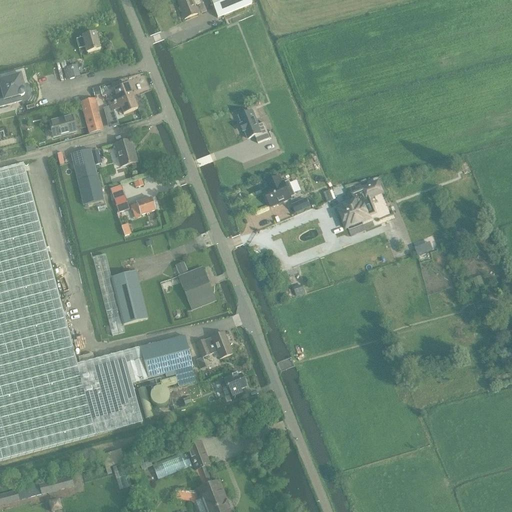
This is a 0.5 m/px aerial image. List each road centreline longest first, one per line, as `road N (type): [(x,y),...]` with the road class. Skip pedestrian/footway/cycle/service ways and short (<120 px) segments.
road 1 (tertiary): [(327,511),(125,0)]
road 2 (track): [(169,114),(0,164)]
